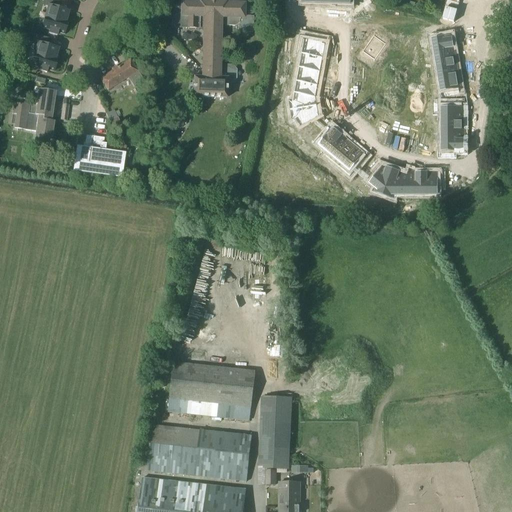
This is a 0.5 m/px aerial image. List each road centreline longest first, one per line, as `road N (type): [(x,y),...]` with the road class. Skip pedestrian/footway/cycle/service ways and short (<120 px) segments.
road 1 (residential): [(503,0),(479,56),(477,153),(460,165),(377,150),(332,113),(328,71),(363,27),(372,0)]
road 2 (residential): [(152,0),(150,23),(82,75),(71,66),(91,0)]
